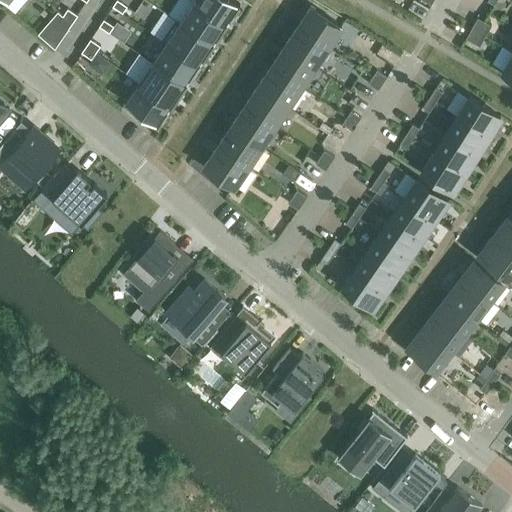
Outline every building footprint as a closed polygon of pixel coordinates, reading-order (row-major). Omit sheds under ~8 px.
[(127,6),(118,0),(116,0),(112,6),(122,13),(127,6)] [(193,0),(192,2),(226,24),(227,22),(227,21),(229,18),(230,18),(240,3),(239,3),(238,3),(233,0),(193,0)] [(226,24),(192,2),(179,21),(175,18),(175,19),(212,44),(214,42),(213,41),(216,38),(226,24)] [(297,25),(328,46),(341,25),(311,5),(297,25)] [(67,8),(63,15),(73,21),(77,15),(67,8)] [(73,21),(63,15),(58,21),(68,28),(73,21)] [(473,25),(471,28),(478,32),(485,36),(492,25),(477,17),(473,25)] [(113,26),(103,19),(99,26),(109,32),(113,26)] [(203,58),(212,44),(175,19),(161,39),(199,64),(200,62),(200,61),(202,58),(203,58)] [(284,45),(314,66),(328,46),(297,25),(284,45)] [(471,28),(465,38),(480,46),(485,36),(478,32),(471,28)] [(90,39),(85,45),(95,52),(100,45),(90,39)] [(199,64),(161,39),(161,40),(165,42),(152,62),(185,84),(187,81),(186,81),(189,78),(199,64)] [(95,52),(85,45),(81,52),(91,59),(95,52)] [(270,66),(301,86),(314,66),(284,45),(270,66)] [(511,54),(502,72),(511,77),(511,54)] [(176,98),(185,84),(152,62),(139,81),(172,104),(173,101),(175,97),(176,98)] [(342,75),(355,81),(361,69),(348,63),(342,75)] [(257,86),(287,106),(301,86),(270,66),(257,86)] [(372,76),(382,83),(387,76),(377,69),(372,76)] [(378,90),(382,83),(372,76),(368,83),(378,90)] [(172,104),(139,81),(125,102),(137,110),(136,112),(143,117),(144,115),(157,124),(156,124),(158,125),(168,110),(167,109),(169,106),(170,106),(172,104)] [(244,106),(274,126),(287,106),(257,86),(244,106)] [(429,97),(436,101),(442,91),(435,87),(429,97)] [(457,115),(488,134),(500,115),(469,96),(457,115)] [(436,101),(429,97),(422,107),(429,112),(436,101)] [(0,117),(9,108),(0,99),(0,117)] [(260,146),(274,126),(244,106),(230,126),(260,146)] [(346,116),(356,123),(361,116),(351,110),(346,116)] [(298,125),(315,134),(320,124),(303,115),(298,125)] [(457,115),(445,133),(476,153),(488,134),(457,115)] [(352,130),(356,123),(346,116),(342,123),(352,130)] [(412,123),(406,134),(412,138),(419,128),(412,123)] [(260,146),(230,126),(217,146),(247,167),(260,146)] [(15,128),(0,144),(0,163),(8,170),(14,163),(32,180),(34,178),(38,180),(52,164),(49,162),(56,154),(47,146),(50,143),(32,127),(24,136),(15,128)] [(445,133),(433,151),(464,171),(476,153),(445,133)] [(412,138),(406,134),(399,144),(406,148),(412,138)] [(234,187),(247,167),(217,146),(203,166),(234,187)] [(320,156),(330,163),(334,156),(324,150),(320,156)] [(464,171),(433,151),(421,170),(452,190),(464,171)] [(325,170),(330,163),(320,156),(315,163),(325,170)] [(77,167),(74,171),(64,163),(32,199),(42,207),(51,196),(87,228),(103,211),(96,205),(106,193),(93,181),(90,185),(87,183),(90,179),(77,167)] [(384,167),(377,177),(383,182),(390,172),(384,167)] [(345,186),(362,190),(365,180),(348,175),(345,186)] [(383,182),(377,177),(370,187),(377,192),(383,182)] [(404,196),(434,217),(447,198),(417,177),(404,196)] [(393,188),(383,182),(377,192),(386,198),(393,188)] [(292,196),(302,203),(307,196),(297,189),(292,196)] [(298,209),(302,203),(292,196),(288,203),(298,209)] [(404,196),(392,214),(422,235),(434,217),(404,196)] [(352,213),(359,217),(366,207),(359,203),(352,213)] [(359,217),(352,213),(345,223),(352,227),(359,217)] [(422,235),(392,214),(379,232),(410,253),(422,235)] [(511,224),(505,219),(492,236),(511,251),(511,224)] [(188,264),(170,249),(176,243),(160,229),(123,272),(143,289),(135,298),(149,310),(188,264)] [(379,232),(367,249),(397,270),(410,253),(379,232)] [(511,270),(511,251),(492,236),(478,254),(507,277),(511,270)] [(327,248),(334,253),(341,243),(334,238),(327,248)] [(334,253),(327,248),(321,258),(327,263),(334,253)] [(397,270),(367,249),(355,267),(385,288),(397,270)] [(475,259),(461,277),(490,299),(504,282),(475,259)] [(385,288),(355,267),(342,286),(372,307),(385,288)] [(490,299),(461,277),(447,294),(477,317),(490,299)] [(216,327),(206,318),(220,302),(225,296),(204,279),(194,290),(191,288),(191,287),(190,286),(167,312),(204,343),(218,328),(216,327)] [(447,294),(434,311),(463,334),(477,317),(447,294)] [(243,305),(209,345),(210,346),(219,335),(228,342),(221,351),(244,370),(241,373),(242,374),(276,335),(260,321),(261,319),(260,318),(256,323),(240,310),(244,306),(243,305)] [(144,313),(138,308),(131,315),(138,321),(144,313)] [(434,311),(421,329),(450,351),(463,334),(434,311)] [(450,351),(421,329),(407,346),(436,369),(450,351)] [(191,355),(180,346),(171,357),(181,366),(191,355)] [(277,371),(261,391),(278,404),(282,400),(298,412),(311,396),(307,393),(323,374),(309,363),(311,359),(302,352),(300,355),(289,347),(272,368),(277,371)] [(493,369),(486,379),(493,384),(500,374),(493,369)] [(493,384),(486,379),(479,389),(486,393),(493,384)] [(338,455),(339,457),(344,450),(364,466),(359,472),(360,473),(396,428),(372,409),(371,410),(373,411),(367,419),(366,418),(357,430),(357,431),(338,455)] [(407,436),(399,430),(387,446),(395,452),(407,436)] [(440,472),(415,453),(409,461),(400,454),(402,451),(401,450),(372,487),(373,488),(380,479),(414,505),(433,481),(438,475),(440,472)] [(438,475),(433,481),(442,489),(447,483),(438,475)] [(440,511),(474,511),(480,505),(481,506),(482,505),(457,486),(457,487),(458,488),(440,511)]
